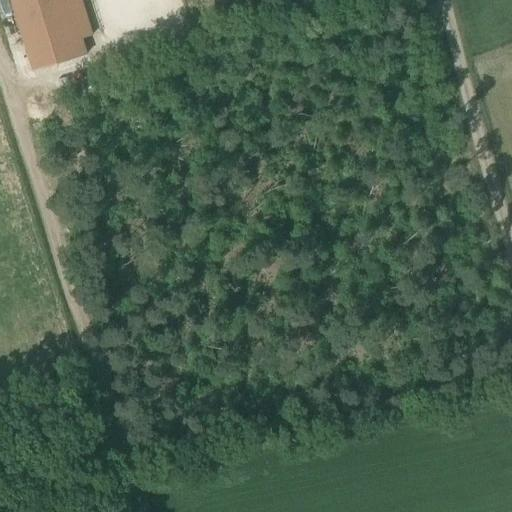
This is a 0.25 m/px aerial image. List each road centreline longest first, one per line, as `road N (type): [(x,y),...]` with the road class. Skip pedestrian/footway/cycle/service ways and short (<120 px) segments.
road 1 (track): [(0,56),(139,511)]
road 2 (track): [(511,267),(436,0)]
